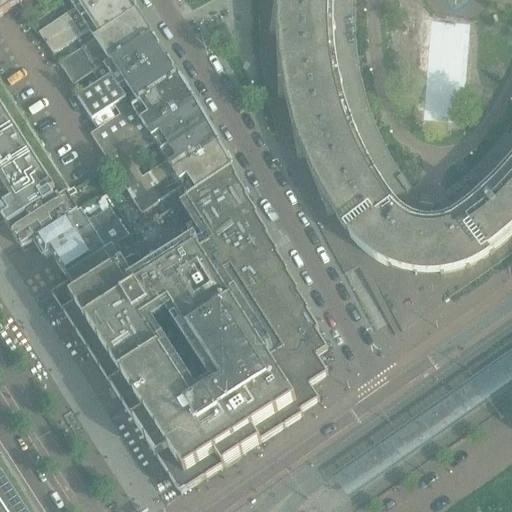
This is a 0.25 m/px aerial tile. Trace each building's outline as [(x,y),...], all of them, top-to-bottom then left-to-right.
[(0,0),(0,216),(9,231),(70,192),(0,83),(0,17),(19,5),(15,0),(0,0)] [(15,0),(19,5),(26,16),(32,24),(45,15),(40,7),(35,0),(15,0)] [(74,11),(38,34),(46,45),(112,0),(70,0),(68,1),(74,11)] [(127,0),(112,0),(46,45),(52,54),(53,57),(89,33),(95,42),(60,66),(74,88),(92,75),(150,35),(127,0)] [(274,0),(272,19),(276,20),(276,35),(277,59),(278,83),(281,83),(285,98),(289,121),(294,145),(298,144),(304,158),(313,181),(321,202),(325,201),(333,213),(336,219),(342,228),(347,235),(411,189),(411,188),(401,175),(399,171),(394,164),(384,146),(376,128),(373,120),(366,101),(361,81),(359,73),(356,52),(354,32),(354,23),(355,3),(354,0),(274,0)] [(193,101),(188,94),(150,35),(92,75),(99,85),(77,99),(93,122),(99,131),(91,136),(106,159),(193,101)] [(133,203),(219,146),(206,123),(193,101),(106,159),(110,165),(120,180),(119,181),(121,184),(106,194),(110,201),(126,191),(133,203)] [(511,121),(511,122),(500,139),(495,145),(481,160),(467,175),(457,183),(458,183),(445,193),(444,193),(432,197),(431,197),(421,195),(411,189),(347,235),(335,245),(330,248),(333,255),(344,276),(374,332),(383,327),(388,324),(392,322),(395,320),(397,324),(401,332),(443,303),(478,279),(498,265),(511,253),(511,121)] [(220,146),(133,203),(142,216),(159,205),(158,204),(182,188),(189,199),(232,170),(220,146)] [(70,284),(51,296),(52,298),(63,314),(64,317),(74,333),(76,335),(86,351),(87,353),(98,369),(99,371),(109,387),(111,389),(121,405),(122,407),(133,424),(134,426),(144,442),(146,444),(156,460),(157,462),(168,478),(169,480),(181,498),(205,483),(207,481),(223,471),(225,470),(241,460),(243,458),(259,448),(261,446),(284,432),(286,431),(302,421),(304,419),(301,415),(317,404),(318,405),(320,404),(310,388),(326,378),(326,379),(328,378),(327,376),(326,376),(316,360),(328,352),(326,350),(325,351),(315,335),(319,332),(318,330),(317,331),(306,315),(309,313),(308,311),(306,312),(296,296),(299,294),(297,292),(287,276),(289,275),(287,273),(286,274),(276,258),(278,256),(277,254),(266,238),(268,237),(267,235),(256,219),(258,218),(257,216),(256,216),(246,200),(248,199),(246,197),(236,181),(238,180),(232,170),(189,199),(186,201),(214,244),(140,290),(130,275),(145,265),(132,245),(116,255),(112,248),(106,252),(66,279),(70,284)] [(70,192),(9,231),(21,249),(34,241),(78,212),(69,200),(76,195),(73,190),(70,192)] [(78,212),(34,241),(46,259),(51,255),(66,279),(106,252),(112,248),(128,238),(109,210),(94,220),(88,224),(79,211),(78,212)] [(17,511),(7,496),(9,495),(0,480),(0,511),(17,511)]
